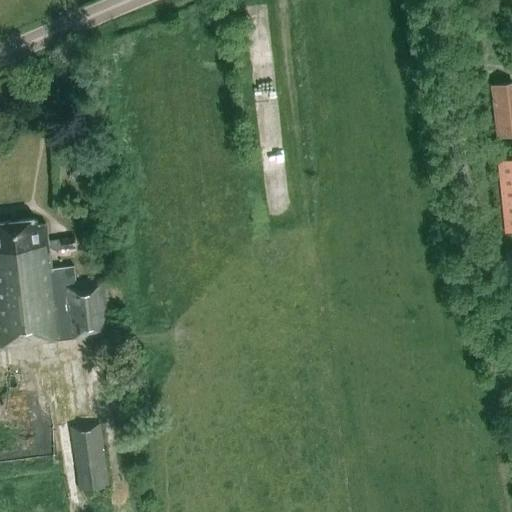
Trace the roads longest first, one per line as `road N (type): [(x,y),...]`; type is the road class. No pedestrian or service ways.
road 1 (unclassified): [(434,0),(471,253),(491,302),(511,317)]
road 2 (tertiary): [(0,54),(125,0)]
